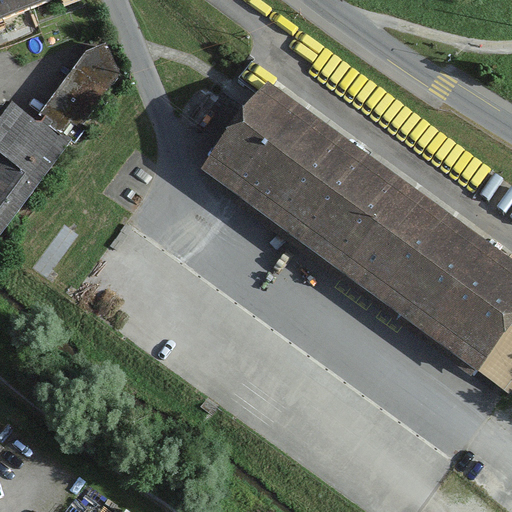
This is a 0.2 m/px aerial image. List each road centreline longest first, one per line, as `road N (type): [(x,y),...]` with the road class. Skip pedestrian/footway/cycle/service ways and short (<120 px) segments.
road 1 (unknown): [(176,157),(227,230),(467,409)]
road 2 (tertiary): [(511,128),(311,0)]
